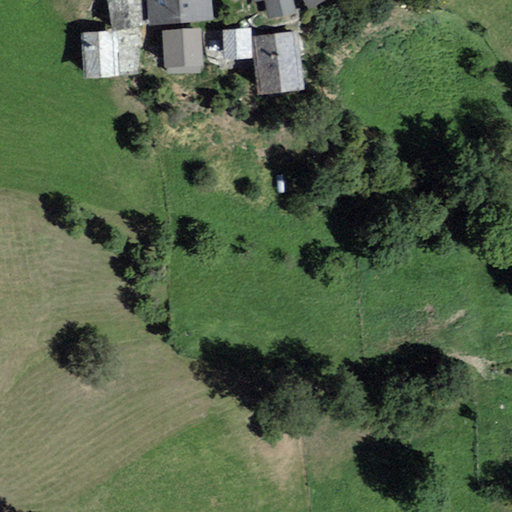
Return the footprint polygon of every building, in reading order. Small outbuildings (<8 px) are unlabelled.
[(147,0),(149,29),(209,25),(207,0),(147,0)] [(305,0),(311,9),(325,0),(305,0)] [(221,34),(221,62),(248,61),(248,34),(221,34)] [(162,36),(163,70),(200,69),(199,35),(162,36)] [(254,39),(258,97),(300,94),(296,36),(254,39)] [(79,44),(82,81),(115,79),(113,42),(79,44)]
